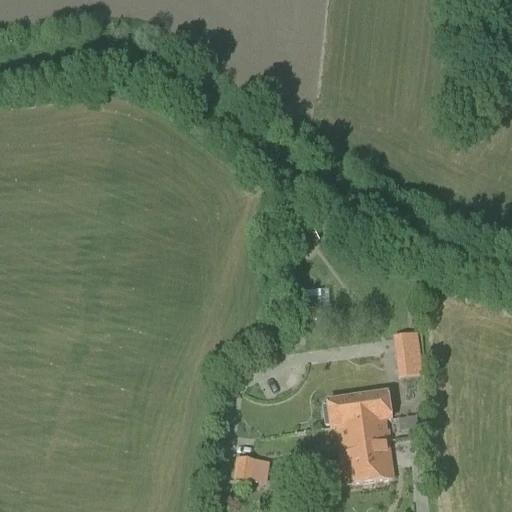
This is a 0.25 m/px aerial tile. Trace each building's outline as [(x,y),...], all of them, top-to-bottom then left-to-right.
[(296,257),(319,243),(307,225),(285,239),(296,257)] [(398,381),(422,378),(416,336),(392,339),(398,381)] [(362,447),(388,443),(385,425),(390,425),(389,417),(386,395),(326,403),(326,408),(322,408),(325,426),(329,426),(329,429),(359,424),(362,447)] [(393,480),(388,443),(362,447),(359,424),(329,429),(329,430),(334,429),(342,486),(389,480),(389,481),(393,480)] [(265,488),(269,466),(235,461),(232,482),(265,488)]
